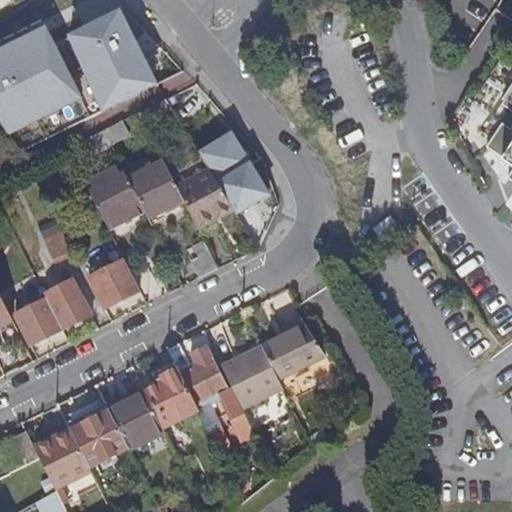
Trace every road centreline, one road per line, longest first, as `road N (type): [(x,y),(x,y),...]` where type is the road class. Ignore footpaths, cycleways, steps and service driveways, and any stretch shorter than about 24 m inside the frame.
road 1 (residential): [(0,404),(275,270),(302,243),(312,214),(306,176),(211,57)]
road 2 (residential): [(395,0),(412,38),(414,86),(432,154),(499,260)]
